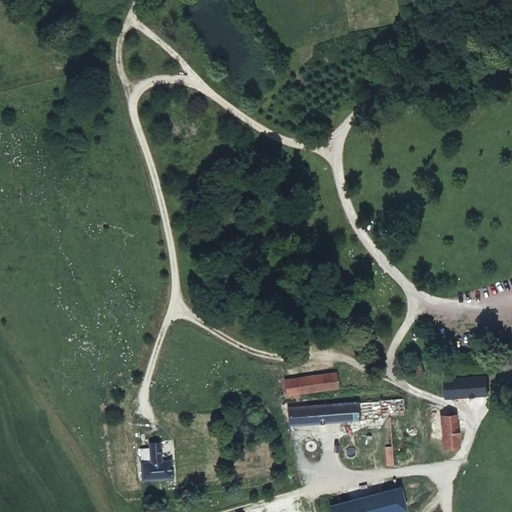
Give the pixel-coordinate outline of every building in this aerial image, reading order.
[(429,379),(401,369),(398,376),(425,386),(429,379)] [(333,370),(275,375),(278,389),(334,385),(333,370)] [(453,384),(448,386),(451,398),(489,388),(484,372),(451,380),(453,384)] [(282,420),(383,418),(400,417),(398,398),(280,402),(282,420)] [(442,423),(401,425),(402,436),(442,434),(443,443),(456,443),(454,412),(441,412),(442,423)] [(159,443),(142,443),(144,460),(140,460),(141,479),(172,477),(171,458),(160,459),(159,443)] [(384,448),(386,465),(394,464),(392,447),(384,448)] [(371,511),(389,506),(408,501),(402,480),(326,501),(329,511),(371,511)]
